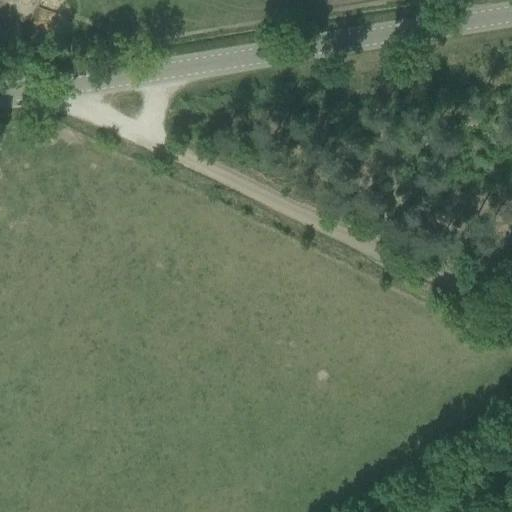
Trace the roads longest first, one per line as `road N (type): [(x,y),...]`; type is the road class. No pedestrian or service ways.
road 1 (tertiary): [(0,98),(511,15)]
road 2 (track): [(511,331),(74,114),(68,87)]
